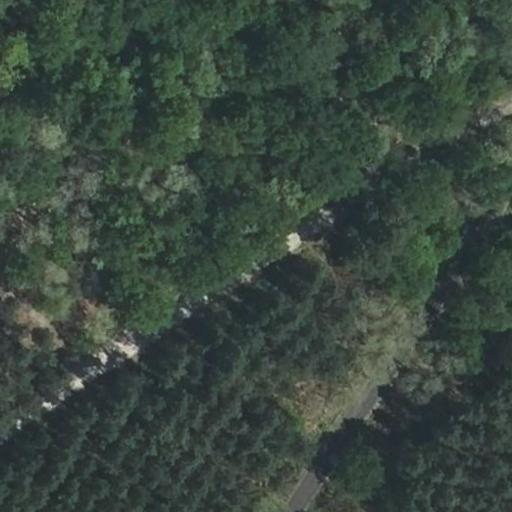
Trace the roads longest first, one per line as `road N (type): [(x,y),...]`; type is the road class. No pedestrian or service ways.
road 1 (track): [(0,444),(511,109)]
road 2 (residential): [(511,199),(305,511)]
road 3 (track): [(391,0),(363,64),(379,115),(434,159),(462,199),(477,251)]
